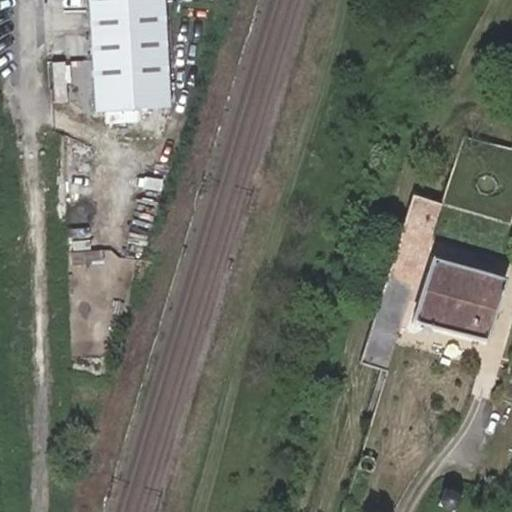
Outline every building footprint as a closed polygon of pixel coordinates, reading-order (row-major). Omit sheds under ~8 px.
[(170,105),(164,0),(89,0),(95,109),(170,105)] [(76,61),(59,61),(58,97),(75,98),(76,61)] [(441,254),(455,212),(423,204),(375,365),(405,374),(419,328),(441,254)] [(506,274),(441,254),(419,328),(485,347),(506,274)] [(511,354),(508,353),(494,396),(511,401),(511,354)] [(433,496),(433,499),(433,501),(433,504),(436,508),(438,510),(441,511),(444,511),(449,510),(451,509),(453,506),(455,502),(455,498),(453,494),(452,492),(447,489),(441,489),(437,491),(433,496)]
